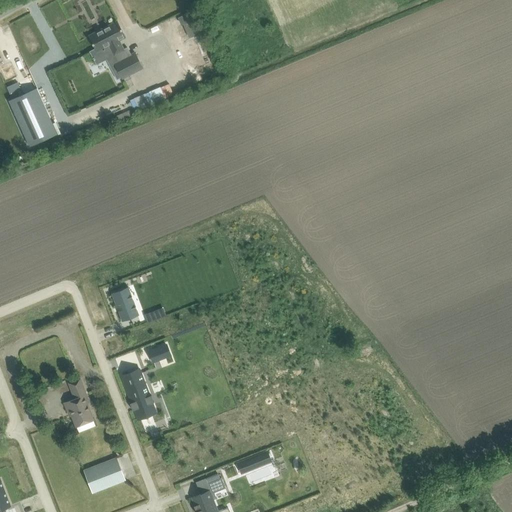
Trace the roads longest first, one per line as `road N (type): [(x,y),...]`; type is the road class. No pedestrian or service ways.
road 1 (residential): [(0,312),(65,287),(75,292),(152,496),(143,511)]
road 2 (track): [(511,460),(387,511)]
